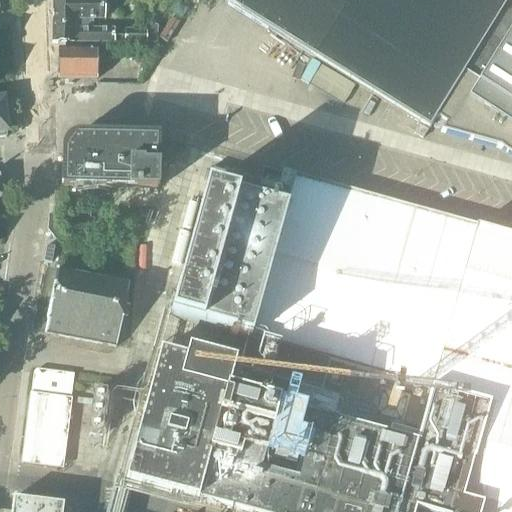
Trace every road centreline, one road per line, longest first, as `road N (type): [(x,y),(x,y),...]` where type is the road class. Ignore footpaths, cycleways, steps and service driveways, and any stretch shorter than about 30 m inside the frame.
road 1 (tertiary): [(0,440),(36,155)]
road 2 (tertiary): [(36,155),(36,0)]
